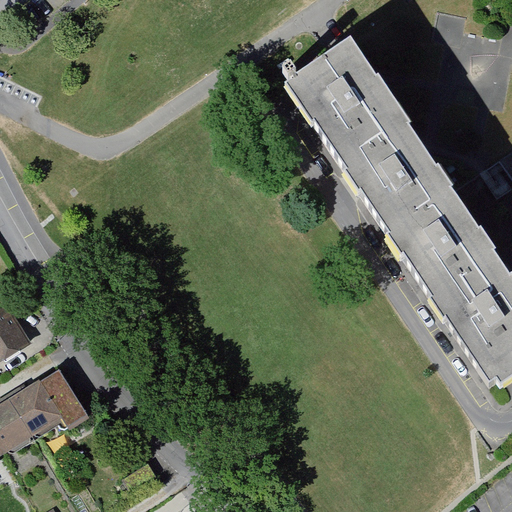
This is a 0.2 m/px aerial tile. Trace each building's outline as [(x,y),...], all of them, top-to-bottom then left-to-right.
[(363,41),(476,206),(511,181),(511,0),(423,0),(376,32),(363,41)] [(363,41),(354,29),(274,83),(491,398),(511,383),(511,259),(476,206),(363,41)] [(2,309),(0,310),(0,362),(24,349),(2,309)] [(0,409),(0,420),(18,453),(53,431),(58,440),(63,441),(86,427),(87,422),(58,374),(0,409)] [(0,465),(18,453),(0,420),(0,465)]
